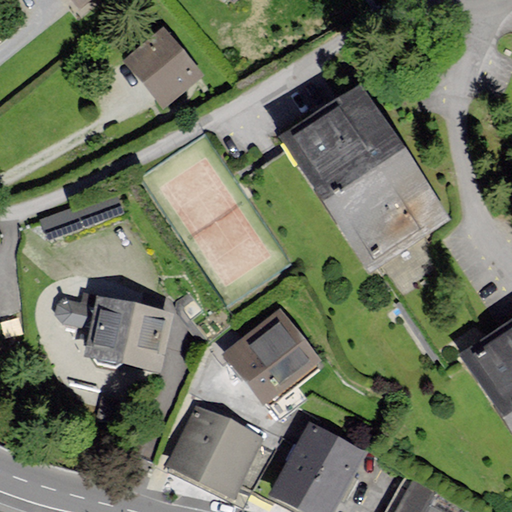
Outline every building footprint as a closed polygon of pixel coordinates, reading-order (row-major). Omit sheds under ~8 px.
[(200,75),(163,31),(129,60),(166,104),(200,75)] [(361,87),(286,136),(370,266),(445,218),(361,87)] [(45,232),(103,220),(100,202),(41,215),(45,232)] [(91,297),(58,293),(55,318),(88,322),(91,297)] [(169,311),(101,297),(89,354),(157,368),(169,311)] [(317,359),(280,310),(225,352),(262,401),(317,359)] [(511,333),(470,360),(511,426),(511,333)] [(201,409),(173,464),(232,494),(260,440),(201,409)] [(313,426),(276,491),(312,511),(330,511),(363,455),(313,426)] [(458,511),(417,483),(401,511),(458,511)]
